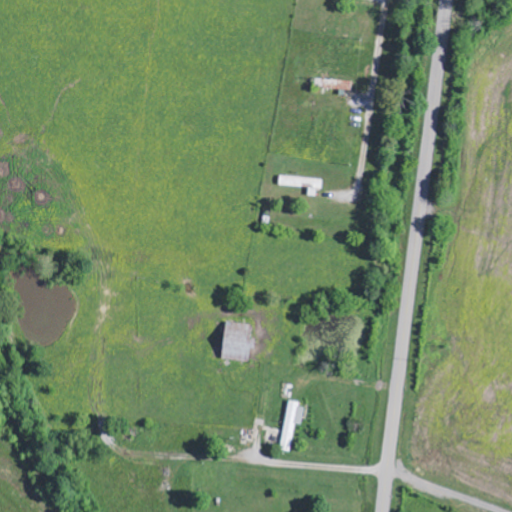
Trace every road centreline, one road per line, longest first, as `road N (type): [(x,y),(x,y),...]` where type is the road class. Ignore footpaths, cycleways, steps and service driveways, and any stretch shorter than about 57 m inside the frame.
road 1 (tertiary): [(384,511),(445,0)]
road 2 (residential): [(384,0),(358,181)]
